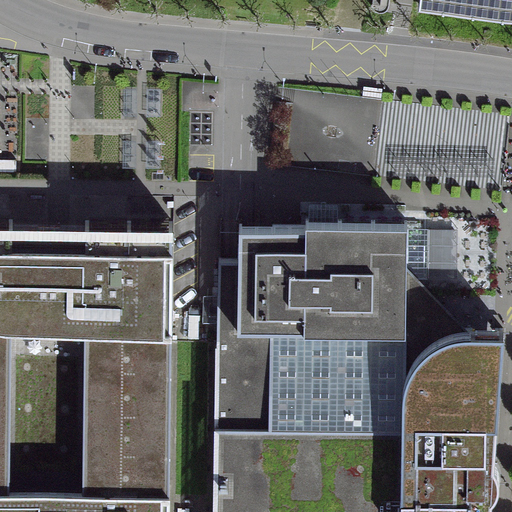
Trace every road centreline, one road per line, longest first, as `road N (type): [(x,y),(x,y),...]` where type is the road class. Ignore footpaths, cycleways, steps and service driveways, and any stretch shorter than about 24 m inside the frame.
road 1 (residential): [(3,0),(39,19),(114,38),(511,77)]
road 2 (residential): [(0,190),(167,197),(242,190),(511,193)]
